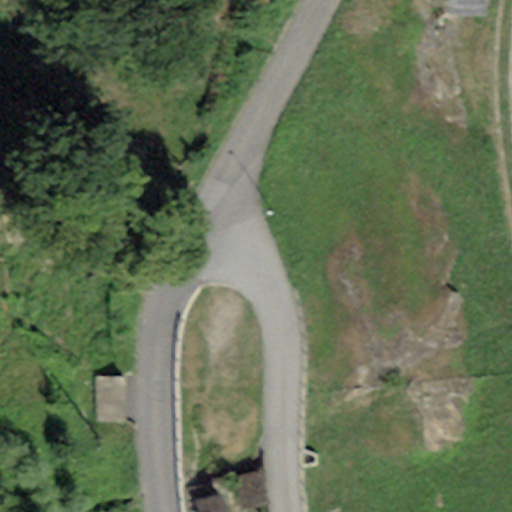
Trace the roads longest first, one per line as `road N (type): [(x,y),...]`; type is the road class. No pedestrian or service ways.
road 1 (residential): [(288,511),(269,292),(251,266),(198,230)]
road 2 (residential): [(198,230),(155,332),(159,511)]
road 3 (unclassified): [(319,0),(198,230)]
road 4 (track): [(511,164),(503,68),(510,0)]
